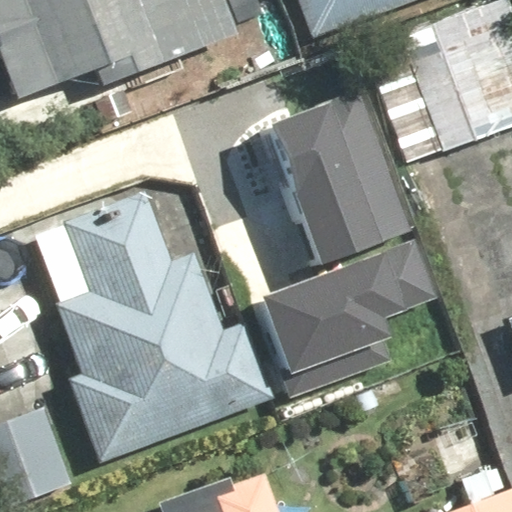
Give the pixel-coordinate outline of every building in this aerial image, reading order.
[(180,56),(157,0),(0,0),(0,81),(17,123),(180,56)] [(289,0),(306,41),(409,0),(289,0)] [(511,6),(511,2),(394,36),(400,57),(366,67),(396,167),(511,132),(511,6)] [(303,265),(241,288),(279,392),(383,354),(367,312),(426,291),(351,86),(251,122),(303,265)] [(72,375),(58,380),(88,470),(268,410),(239,324),(218,331),(193,255),(159,266),(138,201),(27,238),(72,375)] [(39,406),(0,417),(0,506),(63,487),(39,406)] [(479,419),(435,432),(447,474),(492,460),(479,419)] [(150,511),(277,511),(262,468),(149,507),(150,511)] [(458,481),(466,503),(441,511),(509,511),(502,490),(494,468),(458,481)]
